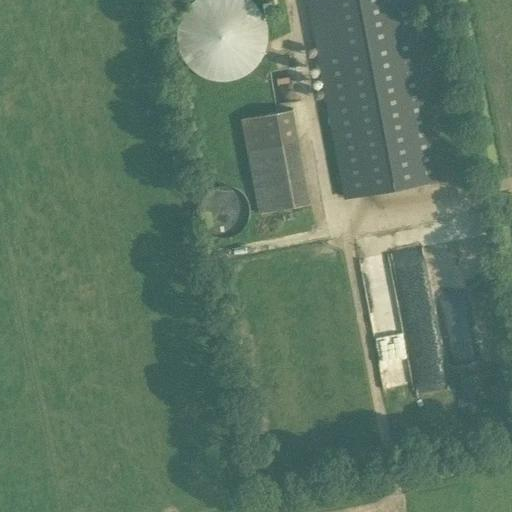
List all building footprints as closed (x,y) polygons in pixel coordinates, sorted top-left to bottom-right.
[(258,75),(269,0),(268,0),(205,0),(196,65),(258,75)] [(307,0),(345,199),(448,179),(413,0),(307,0)] [(259,212),(312,203),(300,141),(294,110),(242,120),(248,150),(259,212)] [(475,330),(471,331),(453,224),(430,228),(451,352),(478,348),(475,330)] [(419,393),(452,387),(425,246),(367,257),(378,314),(403,310),(419,393)] [(505,360),(504,313),(477,314),(479,361),(505,360)]
